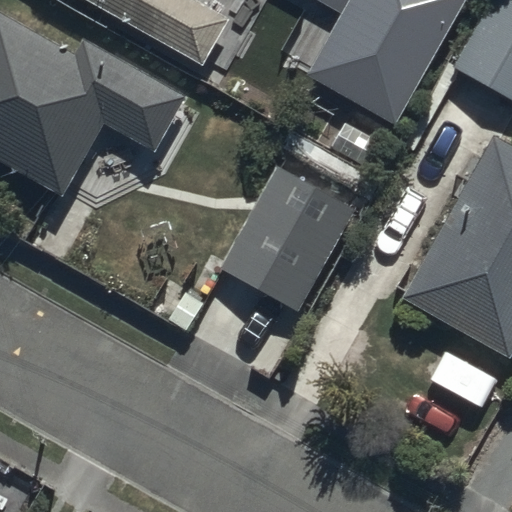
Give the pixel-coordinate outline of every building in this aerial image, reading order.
[(116,0),(208,52),(234,7),(221,0),(116,0)] [(511,87),(511,0),(486,0),(455,53),(511,87)] [(0,146),(65,182),(104,111),(157,140),(187,85),(82,27),(74,42),(0,1),(0,146)] [(511,348),(511,134),(496,126),(407,292),(511,348)] [(356,196),(278,154),(221,258),(300,301),(356,196)]
